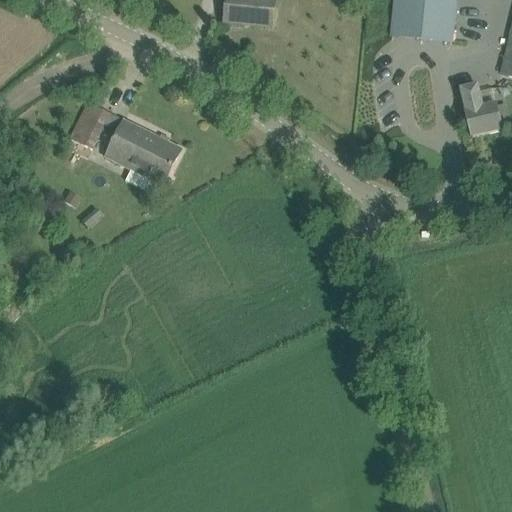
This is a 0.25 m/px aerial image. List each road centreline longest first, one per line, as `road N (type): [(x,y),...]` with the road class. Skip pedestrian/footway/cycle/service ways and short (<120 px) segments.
road 1 (unclassified): [(427,511),(369,253),(386,203)]
road 2 (unclassified): [(386,203),(133,35)]
road 3 (unclassified): [(0,117),(133,35)]
road 4 (unclassified): [(386,203),(430,210),(511,191)]
